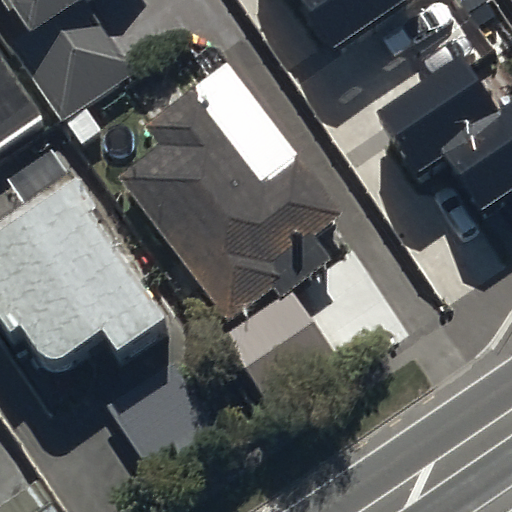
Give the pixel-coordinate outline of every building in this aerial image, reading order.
[(0,0),(0,11),(23,47),(11,54),(62,132),(135,85),(92,18),(101,12),(92,0),(0,0)] [(301,0),(332,46),(399,0),(301,0)] [(461,57),(376,114),(418,175),(447,155),(483,209),(511,188),(511,100),(497,111),(461,57)] [(0,62),(0,154),(43,126),(0,62)] [(158,158),(117,189),(225,332),(269,298),(277,309),(232,343),(275,401),(342,350),(303,297),(334,273),(317,250),(344,229),(227,74),(143,138),(158,158)] [(0,238),(0,343),(11,360),(23,352),(38,376),(38,377),(39,378),(39,379),(40,379),(40,380),(41,381),(41,382),(42,383),(43,383),(44,384),(44,385),(45,386),(46,386),(47,387),(48,387),(49,387),(50,388),(51,388),(52,388),(53,389),(54,389),(55,389),(56,389),(57,389),(58,389),(59,389),(60,388),(61,388),(62,388),(63,388),(64,387),(65,387),(66,386),(67,386),(67,385),(103,360),(118,381),(168,347),(93,239),(99,235),(69,191),(0,238)] [(48,511),(35,493),(5,511),(48,511)]
